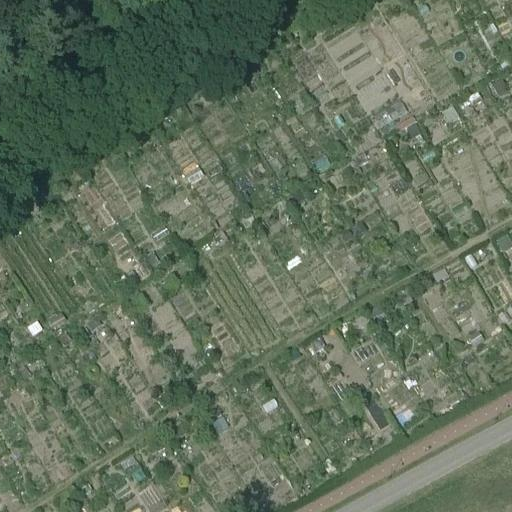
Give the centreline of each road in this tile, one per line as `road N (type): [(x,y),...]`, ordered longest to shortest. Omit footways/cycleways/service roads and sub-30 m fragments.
road 1 (track): [(511,223),(349,311),(25,511)]
road 2 (track): [(0,196),(181,76),(243,13)]
road 3 (residential): [(356,511),(511,426)]
